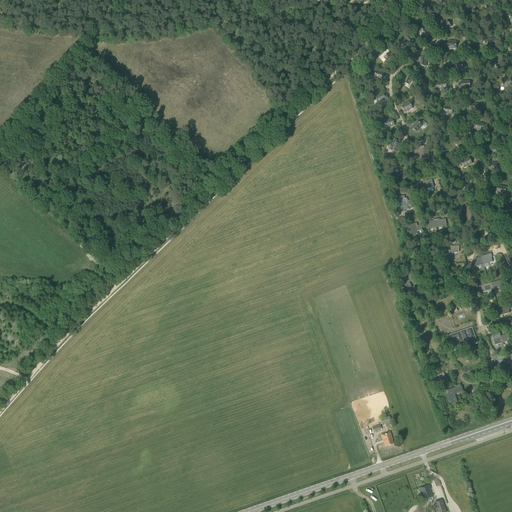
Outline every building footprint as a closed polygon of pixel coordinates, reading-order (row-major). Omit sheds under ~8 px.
[(492,21),(493,17),(485,16),(485,19),(484,19),(483,22),(492,24),(493,21),(492,21)] [(449,23),(447,20),(441,25),(443,28),(442,28),(444,31),(451,25),(449,22),(449,23)] [(430,33),(425,27),(423,29),(422,28),(419,31),(425,38),(428,36),(427,35),(430,33)] [(408,38),(406,35),(400,41),(402,43),(402,44),(404,46),(411,40),(408,37),(408,38)] [(395,58),(389,52),(387,54),(384,57),(390,63),(393,61),(392,60),(395,58)] [(502,59),(501,56),(494,60),(495,63),(497,66),(505,61),(503,59),(502,59)] [(387,80),(388,77),(383,76),(384,72),(377,70),(376,73),(375,73),(374,77),(387,80)] [(410,75),(407,73),(403,80),(405,82),(409,84),(413,76),(410,75)] [(511,81),(510,78),(502,80),(503,83),(504,86),(511,84),(511,83),(511,81)] [(446,84),(445,81),(437,82),(438,85),(437,85),(438,89),(447,88),(446,84)] [(384,96),(383,93),(376,96),(377,99),(376,99),(378,102),(386,99),(385,96),(384,96)] [(411,104),(409,102),(402,105),(404,108),(403,108),(405,111),(413,107),(411,104)] [(393,121),(392,118),(385,121),(385,124),(386,127),(395,124),(394,121),(393,121)] [(420,122),(417,120),(412,126),(415,129),(414,129),(417,131),(423,125),(420,122)] [(483,126),(484,123),(476,122),(475,125),(474,128),(483,130),(483,126)] [(463,139),(461,137),(455,142),(457,144),(457,145),(459,147),(466,141),(464,139),(463,139)] [(398,151),(400,144),(397,143),(397,142),(394,141),(391,150),(395,151),(395,150),(398,151)] [(423,159),(419,144),(416,145),(418,149),(413,151),(415,158),(417,157),(418,161),(423,159)] [(421,144),(419,144),(423,159),(423,160),(426,159),(425,155),(429,154),(427,147),(424,148),(424,146),(422,147),(421,144)] [(470,160),(469,157),(462,161),(463,163),(463,164),(464,167),(472,163),(471,160),(470,160)] [(420,190),(427,189),(424,177),(422,178),(423,183),(418,184),(420,190)] [(424,177),(427,189),(434,187),(433,180),(428,182),(427,177),(424,177)] [(477,192),(482,186),(480,183),(477,181),(472,188),(475,190),(477,192)] [(505,190),(506,187),(498,185),(497,189),(497,188),(496,192),(505,193),(506,190),(505,190)] [(414,205),(413,202),(410,203),(401,206),(402,213),(406,212),(405,210),(414,208),(413,205),(414,205)] [(511,205),(506,204),(506,207),(503,206),(502,210),(504,210),(511,212),(511,205)] [(447,226),(446,219),(435,221),(436,228),(447,226)] [(436,228),(435,221),(425,222),(426,229),(436,228)] [(422,228),(409,231),(411,236),(418,234),(418,232),(422,230),(422,228)] [(459,252),(459,245),(448,247),(450,259),(453,259),(452,253),(457,253),(459,252)] [(450,259),(448,247),(438,248),(438,253),(442,253),(443,255),(447,254),(448,259),(450,259)] [(482,258),(484,264),(490,263),(488,256),(482,258)] [(476,266),(484,264),(482,258),(474,260),(476,266)] [(441,272),(442,280),(449,278),(448,271),(441,272)] [(435,281),(442,280),(441,272),(433,274),(435,281)] [(409,282),(410,282),(415,280),(412,274),(402,278),(404,284),(409,282)] [(491,283),(493,290),(502,287),(500,280),(491,283)] [(482,293),(493,290),(491,283),(480,286),(482,293)] [(501,308),(503,315),(509,313),(508,306),(501,308)] [(495,317),(503,315),(501,308),(493,310),(495,317)] [(455,351),(477,343),(472,328),(450,335),(455,351)] [(503,343),(501,336),(500,333),(492,335),(495,345),(503,343)] [(501,336),(503,343),(509,341),(508,334),(501,336)] [(511,353),(510,355),(511,360),(497,365),(499,372),(511,367),(511,353)] [(438,375),(437,372),(435,373),(440,383),(447,380),(444,373),(438,375)] [(463,391),(462,387),(453,390),(453,389),(446,391),(451,405),(458,402),(455,394),(463,391)] [(394,444),(392,440),(393,440),(390,432),(380,435),(382,440),(383,440),(385,447),(394,444)] [(432,497),(430,489),(431,489),(430,485),(418,489),(419,493),(421,492),(423,500),(432,497)] [(434,503),(436,509),(444,506),(442,500),(434,503)]
